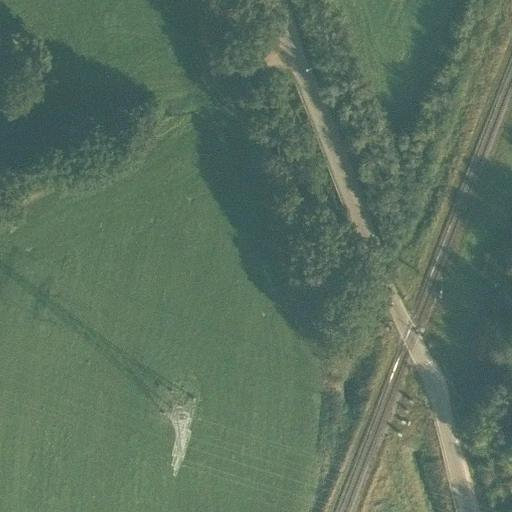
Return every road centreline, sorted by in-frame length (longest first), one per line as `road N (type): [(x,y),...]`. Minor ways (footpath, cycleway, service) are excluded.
road 1 (unclassified): [(474,511),(430,378),(269,0)]
road 2 (track): [(288,50),(274,64),(188,86),(0,155)]
